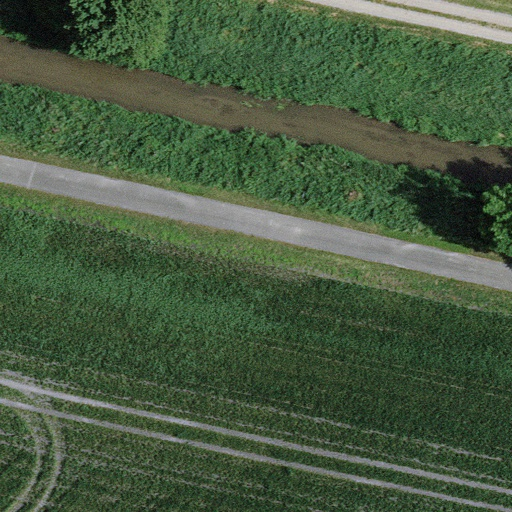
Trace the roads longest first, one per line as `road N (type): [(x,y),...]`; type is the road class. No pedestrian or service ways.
road 1 (track): [(511,281),(0,172)]
road 2 (track): [(511,29),(372,0)]
